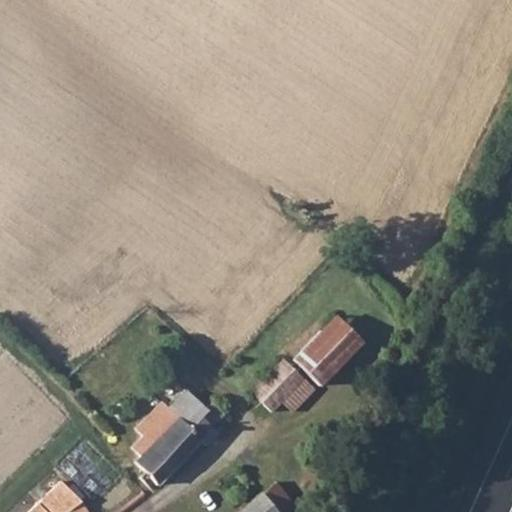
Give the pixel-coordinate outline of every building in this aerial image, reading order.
[(331,312),(290,356),(317,381),(358,337),(331,312)] [(264,332),(253,343),(262,352),(273,342),(264,332)] [(280,354),(246,389),(267,410),(280,398),(290,408),(314,384),(280,354)] [(138,423),(132,430),(132,432),(141,440),(130,452),(137,461),(132,466),(153,486),(198,441),(206,447),(218,436),(211,429),(223,417),(212,407),(208,411),(198,401),(186,392),(168,410),(158,401),(138,423)] [(115,402),(107,411),(119,421),(127,413),(115,402)] [(90,440),(63,465),(95,499),(122,474),(90,440)] [(274,473),(260,484),(280,509),(295,496),(274,473)] [(92,511),(62,482),(32,511),(92,511)] [(260,484),(228,511),(276,511),(280,509),(260,484)]
